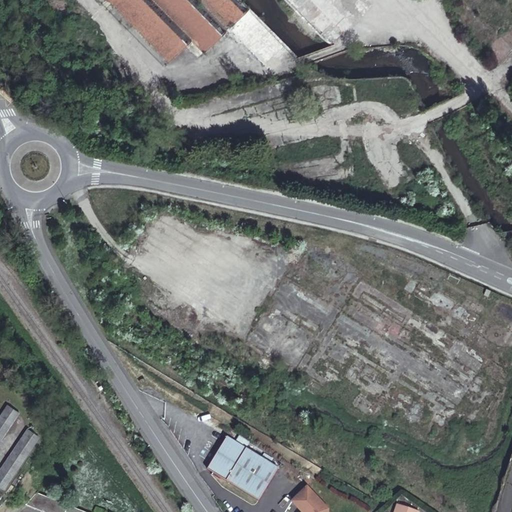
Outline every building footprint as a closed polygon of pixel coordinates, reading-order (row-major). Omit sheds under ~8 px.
[(108,0),(169,62),(186,45),(191,41),(203,53),(229,27),(266,65),(285,47),(296,58),(308,47),(319,36),(329,46),(374,4),(369,0),(108,0)] [(0,439),(18,413),(7,405),(0,414),(0,439)] [(39,437),(27,429),(0,467),(0,485),(4,488),(39,437)] [(278,469),(227,437),(207,469),(259,500),(278,469)] [(306,487),(291,501),(301,511),(327,511),(327,509),(306,487)] [(87,511),(36,492),(25,503),(47,511),(87,511)]
